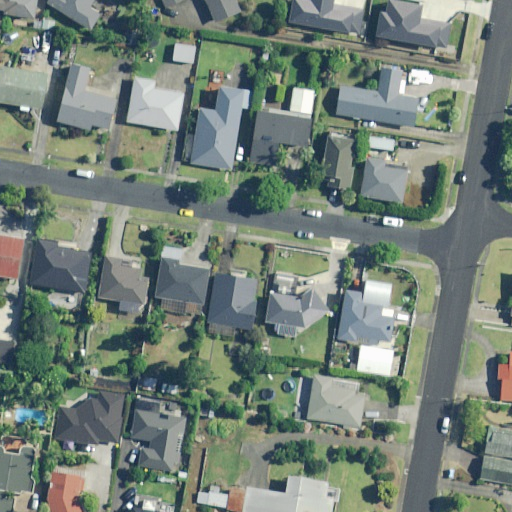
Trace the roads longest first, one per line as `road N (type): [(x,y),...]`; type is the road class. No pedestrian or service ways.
road 1 (residential): [(0,174),(463,247)]
road 2 (residential): [(463,247),(416,511)]
road 3 (residential): [(509,0),(470,213)]
